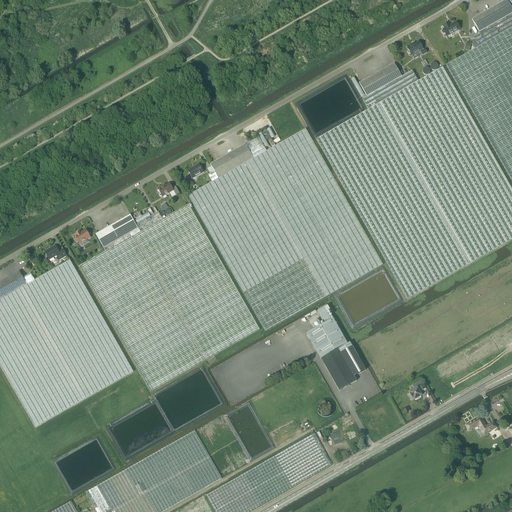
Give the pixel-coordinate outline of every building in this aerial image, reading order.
[(511,9),(506,0),(505,0),(472,19),(479,33),(469,38),(475,49),(446,65),(511,181),(511,9)] [(456,22),(450,26),(448,23),(443,26),(445,29),(443,30),(442,31),(442,32),(443,34),(444,34),(445,33),(446,36),(460,29),(456,22)] [(425,49),(424,50),(423,49),(419,41),(412,45),(411,44),(407,47),(407,48),(408,50),(407,51),(407,52),(408,53),(409,54),(410,53),(411,55),(420,50),(421,52),(423,55),(427,52),(425,49)] [(412,71),(402,77),(394,63),(359,83),(366,97),(362,99),(368,109),(316,139),(407,299),(511,239),(511,189),(442,67),(418,81),(412,71)] [(188,196),(265,332),(383,265),(306,129),(266,151),(258,137),(245,145),(210,164),(214,171),(208,175),(212,182),(188,196)] [(199,164),(188,170),(193,178),(203,172),(199,164)] [(176,186),(172,188),(169,183),(163,187),(162,186),(158,188),(158,189),(158,190),(160,193),(159,194),(159,195),(160,196),(161,197),(162,196),(162,197),(173,191),(176,195),(179,193),(176,186)] [(158,212),(136,225),(130,214),(95,234),(105,252),(79,267),(150,392),(259,330),(188,205),(162,219),(158,212)] [(76,238),(75,239),(76,242),(78,241),(79,244),(90,237),(86,230),(82,232),(81,231),(79,232),(75,235),(75,236),(76,238)] [(55,245),(44,252),(49,260),(56,256),(59,261),(67,256),(63,249),(58,251),(55,245)] [(0,365),(35,427),(133,372),(70,260),(35,280),(31,273),(23,278),(19,271),(0,282),(0,365)] [(330,310),(327,306),(324,308),(317,312),(324,324),(307,334),(339,391),(356,381),(354,377),(366,370),(352,346),(350,343),(347,344),(333,319),(331,320),(326,312),(330,310)] [(410,393),(409,393),(413,399),(414,400),(415,399),(415,400),(421,397),(420,396),(421,395),(419,392),(425,389),(421,381),(418,383),(412,386),(414,389),(409,392),(410,393)] [(483,435),(496,427),(493,422),(486,426),(481,417),(465,426),(468,431),(478,425),(483,435)] [(107,511),(110,510),(110,511),(162,511),(221,479),(194,431),(85,493),(96,511),(107,511)] [(314,434),(206,495),(215,511),(249,511),(332,465),(314,434)] [(76,511),(71,502),(51,511),(76,511)]
